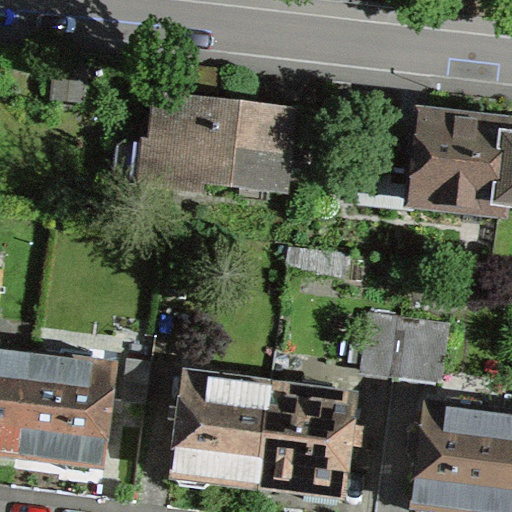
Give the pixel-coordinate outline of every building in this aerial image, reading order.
[(300,191),(310,101),(154,83),(144,173),(300,191)] [(500,211),(500,203),(508,130),(510,112),(412,102),(402,201),(500,211)] [(511,203),(511,130),(508,130),(500,203),(511,203)] [(375,161),(346,156),(339,221),(404,230),(402,201),(370,199),(375,161)] [(0,463),(113,475),(125,360),(0,346),(0,463)] [(370,395),(177,375),(165,486),(359,506),(370,395)] [(402,507),(472,511),(511,511),(511,418),(410,410),(402,507)]
